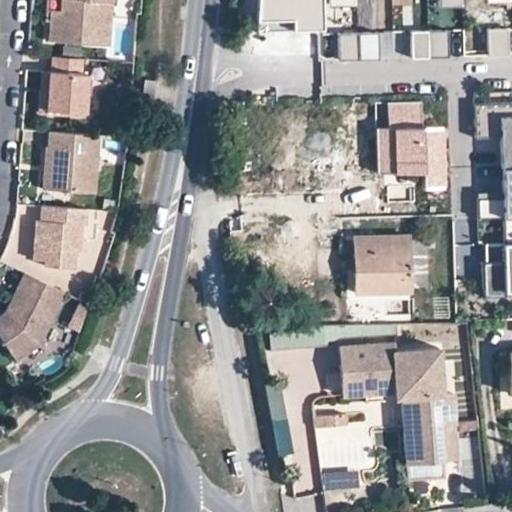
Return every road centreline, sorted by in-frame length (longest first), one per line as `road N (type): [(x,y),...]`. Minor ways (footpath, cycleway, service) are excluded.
road 1 (residential): [(195,69),(511,66)]
road 2 (tertiary): [(160,440),(159,381),(187,194),(184,153)]
road 3 (tertiary): [(184,153),(163,193),(126,344),(89,418)]
road 4 (residential): [(0,153),(13,0)]
